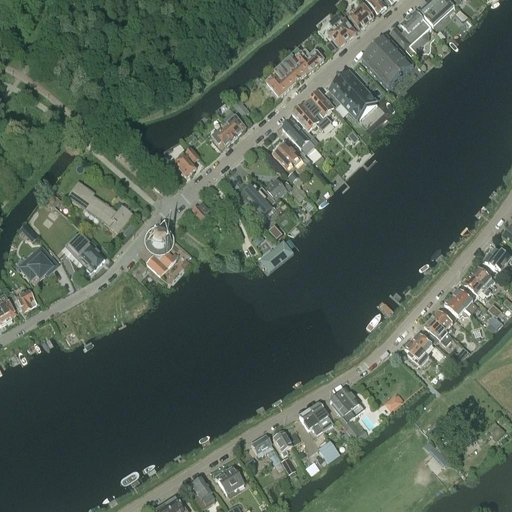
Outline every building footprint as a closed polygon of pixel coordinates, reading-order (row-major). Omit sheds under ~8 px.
[(382,5),(383,3),(384,4),(387,2),(385,0),(362,0),(368,7),(373,12),(378,17),(386,10),(382,5)] [(433,30),(454,10),(446,1),(445,2),(443,0),(430,0),(417,12),(425,20),(424,21),(433,30)] [(457,0),(445,0),(454,9),(460,3),(457,0)] [(373,12),(368,7),(365,10),(369,15),(373,12)] [(369,15),(365,10),(363,8),(348,21),(359,33),(374,21),(369,15)] [(415,14),(407,21),(414,29),(417,27),(423,33),(423,35),(424,36),(430,31),(415,14)] [(335,32),(328,37),(339,50),(356,36),(348,26),(345,23),(344,23),(339,17),(329,25),(335,32)] [(407,21),(400,27),(412,41),(416,37),(417,38),(419,38),(423,35),(423,33),(417,27),(414,29),(407,21)] [(418,54),(396,31),(389,37),(411,61),(416,57),(415,56),(418,54)] [(386,40),(361,63),(363,64),(390,92),(414,70),(387,42),(388,41),(386,40)] [(306,53),(295,62),(307,77),(308,77),(324,63),(315,53),(310,58),(306,53)] [(266,86),(279,101),(307,77),(295,62),(293,60),(275,76),(276,77),(266,86)] [(377,103),(349,74),(343,80),(342,79),(343,80),(339,83),(338,83),(338,84),(335,87),(334,86),(334,87),(334,88),(329,93),(341,106),(356,123),(358,121),(360,124),(360,123),(360,122),(376,107),(377,108),(375,105),(377,103)] [(334,112),(341,106),(329,93),(323,99),(319,94),(293,118),(299,125),(296,128),(309,142),(312,139),(309,135),(317,128),(322,134),(332,125),(327,119),(334,112)] [(239,101),(232,107),(243,120),(249,114),(242,107),(243,105),(239,101)] [(236,120),(227,128),(238,139),(246,132),(236,120)] [(310,143),(309,142),(296,128),(291,124),(287,127),(285,128),(284,130),(282,132),(301,151),(310,143)] [(212,142),(222,153),(238,139),(227,128),(212,142)] [(353,134),(349,137),(355,144),(359,141),(353,134)] [(302,163),(286,146),(285,147),(282,146),(280,148),(280,151),(272,158),(286,173),(290,170),(293,166),(296,169),(302,163)] [(173,167),(186,181),(196,172),(192,167),(198,162),(190,153),(173,167)] [(303,154),(300,156),(308,165),(310,163),(304,157),(305,157),(303,154)] [(300,156),(297,159),(302,163),(306,167),(308,165),(300,156)] [(294,185),(299,180),(294,174),(289,179),(294,185)] [(286,185),(283,188),(281,189),(276,183),(268,190),(278,202),(288,193),(292,191),(286,185)] [(116,216),(92,198),(93,196),(77,184),(68,197),(66,200),(103,225),(117,237),(132,219),(121,210),(116,216)] [(290,193),(300,205),(307,199),(296,187),(290,193)] [(253,188),(243,198),(262,218),(262,219),(273,210),(272,209),(276,205),(262,189),(258,193),(253,188)] [(58,205),(52,200),(48,204),(54,209),(58,205)] [(202,205),(197,209),(204,217),(208,213),(202,205)] [(196,208),(192,212),(200,222),(203,219),(205,218),(204,217),(197,209),(196,208)] [(132,226),(123,236),(127,239),(135,229),(132,226)] [(274,227),(268,233),(276,242),(282,237),(274,227)] [(511,232),(510,231),(502,241),(511,249),(511,232)] [(34,235),(27,240),(32,246),(39,240),(34,235)] [(157,254),(146,266),(160,279),(176,263),(175,262),(177,261),(174,258),(173,260),(164,252),(165,251),(166,250),(166,249),(167,248),(167,247),(167,246),(167,245),(167,243),(167,242),(166,241),(165,240),(165,239),(164,239),(163,238),(162,237),(161,237),(160,237),(158,237),(157,237),(156,237),(154,238),(153,238),(153,239),(152,240),(151,241),(150,242),(150,243),(150,244),(150,246),(150,247),(150,248),(150,249),(151,250),(151,251),(152,252),(153,253),(154,253),(155,254),(157,254)] [(261,237),(252,244),(256,249),(264,242),(261,237)] [(94,273),(104,263),(90,250),(91,249),(79,238),(68,249),(80,260),(81,259),(89,267),(86,270),(90,275),(93,272),(94,273)] [(31,262),(21,271),(31,282),(36,277),(40,281),(52,271),(49,268),(54,264),(41,249),(29,260),(31,262)] [(483,264),(494,273),(496,271),(502,275),(507,268),(511,271),(511,260),(511,262),(502,254),(500,257),(495,252),(491,257),(489,256),(483,264)] [(495,285),(478,270),(470,278),(490,296),(491,295),(488,293),(491,289),(492,289),(495,285)] [(490,296),(470,278),(464,286),(478,298),(481,295),(487,300),(490,296)] [(458,292),(451,300),(465,312),(472,304),(458,292)] [(15,302),(23,316),(36,309),(28,294),(15,302)] [(15,319),(6,304),(7,304),(4,298),(0,300),(0,317),(6,326),(11,323),(10,322),(15,319)] [(467,314),(465,312),(451,300),(444,308),(460,322),(467,314)] [(494,319),(497,321),(502,315),(493,307),(487,313),(494,319)] [(438,313),(431,321),(445,334),(452,326),(438,313)] [(485,325),(494,333),(500,326),(492,318),(485,325)] [(438,342),(445,334),(431,321),(424,329),(438,342)] [(481,334),(474,336),(475,341),(478,343),(480,343),(479,339),(483,338),(481,334)] [(418,336),(412,344),(426,356),(433,348),(418,336)] [(428,358),(426,356),(412,344),(404,352),(409,356),(407,358),(419,368),(428,358)] [(454,356),(451,360),(457,367),(469,356),(464,352),(457,359),(454,356)] [(345,392),(337,398),(351,414),(350,415),(353,420),(362,414),(358,409),(345,392)] [(395,398),(384,407),(390,415),(401,406),(401,405),(403,404),(398,397),(396,399),(395,398)] [(351,414),(337,398),(329,404),(341,420),(337,423),(346,434),(354,445),(355,446),(366,438),(362,433),(358,437),(348,424),(353,420),(350,415),(351,414)] [(327,420),(318,406),(309,412),(318,426),(320,429),(322,432),(325,429),(324,426),(322,424),(327,420)] [(318,426),(309,412),(298,419),(308,433),(310,431),(315,439),(322,435),(317,427),(318,426)] [(494,426),(488,433),(491,436),(497,429),(494,426)] [(499,430),(491,439),(497,444),(505,436),(499,430)] [(272,441),(282,459),(287,457),(285,453),(291,450),(283,435),(272,441)] [(346,435),(340,439),(349,450),(355,446),(346,435)] [(270,449),(271,449),(265,439),(250,447),(258,460),(271,452),(270,449)] [(329,446),(318,454),(327,467),(338,459),(329,446)] [(429,455),(443,470),(448,466),(434,450),(429,455)] [(275,457),(269,460),(274,467),(279,464),(275,457)] [(288,459),(282,463),(290,476),(296,473),(288,459)] [(311,477),(320,471),(315,464),(306,470),(311,477)] [(232,470),(215,481),(226,498),(243,487),(232,470)] [(197,484),(190,488),(197,499),(194,501),(201,511),(203,511),(216,504),(201,481),(197,484)] [(181,511),(174,501),(170,504),(169,502),(163,506),(166,511),(185,511),(184,510),(181,511)]
